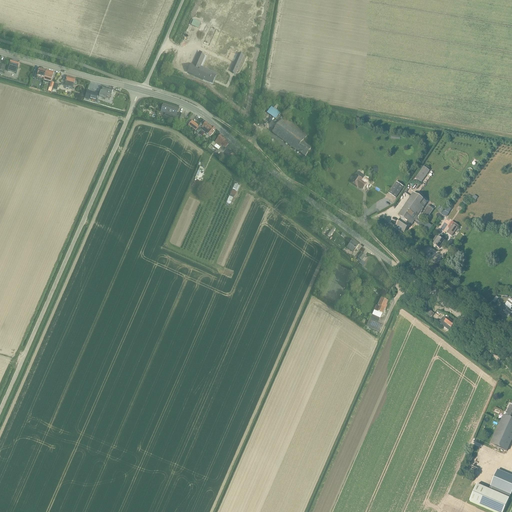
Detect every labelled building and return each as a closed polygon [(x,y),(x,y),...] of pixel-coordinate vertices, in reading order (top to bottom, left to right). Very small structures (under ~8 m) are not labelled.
[(201,23),(193,20),(191,26),(198,29),(201,23)] [(191,70),(190,73),(209,82),(210,80),(211,80),(211,79),(211,78),(212,75),(199,70),(204,57),(199,54),(192,70),(191,70)] [(232,70),(231,71),(232,72),(235,73),(243,56),(239,54),(238,54),(233,66),(232,70)] [(10,65),(9,69),(9,70),(9,71),(17,74),(17,72),(18,70),(18,68),(20,63),(20,62),(18,62),(11,60),(10,65)] [(37,77),(44,79),(47,71),(39,69),(37,77)] [(43,82),(48,83),(48,82),(51,82),(51,81),(54,73),(47,71),(44,79),(43,82)] [(73,89),(75,79),(67,77),(64,87),(73,89)] [(111,95),(113,90),(104,86),(102,92),(101,91),(100,96),(99,97),(106,100),(107,94),(111,95)] [(88,92),(86,97),(96,100),(98,95),(88,92)] [(164,104),(161,112),(165,114),(164,116),(181,122),(183,115),(177,113),(179,109),(164,104)] [(271,108),(267,114),(276,120),(280,114),(271,108)] [(311,149),(307,146),(303,142),(308,135),(298,127),(284,117),(272,133),(296,151),(297,150),(305,157),(311,149)] [(188,126),(187,128),(189,129),(191,127),(192,128),(195,131),(196,131),(199,128),(200,129),(201,130),(207,134),(210,137),(216,130),(213,128),(206,123),(206,122),(204,121),(199,126),(196,123),(192,121),(188,126)] [(213,141),(211,145),(214,147),(215,146),(216,144),(220,148),(222,146),(225,149),(229,144),(225,141),(226,140),(221,135),(220,136),(215,142),(213,141)] [(224,154),(231,159),(234,155),(228,150),(224,154)] [(222,157),(224,158),(228,162),(231,159),(224,154),(225,155),(225,156),(224,155),(222,157)] [(423,167),(415,178),(421,182),(429,171),(423,167)] [(362,180),(356,175),(351,183),(357,187),(358,186),(363,189),(366,184),(362,181),(362,180)] [(396,183),(389,195),(395,199),(403,187),(396,183)] [(235,184),(227,200),(231,202),(232,201),(233,198),(234,198),(237,193),(237,192),(240,186),(235,184)] [(412,225),(427,203),(413,193),(398,215),(402,218),(396,227),(404,233),(410,224),(412,225)] [(427,220),(434,210),(428,206),(422,216),(427,220)] [(443,212),(441,215),(446,217),(448,213),(451,209),(449,208),(444,211),(443,212)] [(417,220),(415,223),(425,231),(428,233),(431,230),(428,227),(427,227),(419,221),(419,220),(417,220)] [(447,232),(448,233),(452,236),(457,228),(459,226),(454,223),(453,225),(450,228),(448,232),(447,232)] [(333,227),(326,235),(328,237),(335,228),(333,227)] [(441,234),(433,245),(439,249),(445,242),(444,241),(446,238),(441,234)] [(353,240),(347,248),(353,253),(359,245),(353,240)] [(374,311),(372,315),(380,318),(382,314),(385,309),(387,306),(386,305),(388,302),(381,299),(378,306),(376,306),(374,311)] [(508,319),(511,313),(511,310),(504,305),(501,309),(504,311),(502,314),(508,319)] [(443,317),(439,323),(440,323),(443,326),(449,331),(451,328),(453,326),(455,323),(448,318),(446,320),(444,318),(443,317)] [(369,319),(366,327),(369,328),(368,331),(368,332),(370,332),(370,330),(371,329),(379,333),(382,325),(378,323),(370,320),(369,319)] [(500,421),(490,444),(507,451),(511,439),(511,406),(510,405),(505,416),(503,415),(500,421)] [(511,476),(498,470),(491,486),(511,495),(511,492),(511,476)] [(477,484),(470,501),(494,511),(503,511),(509,498),(489,490),(477,484)]
